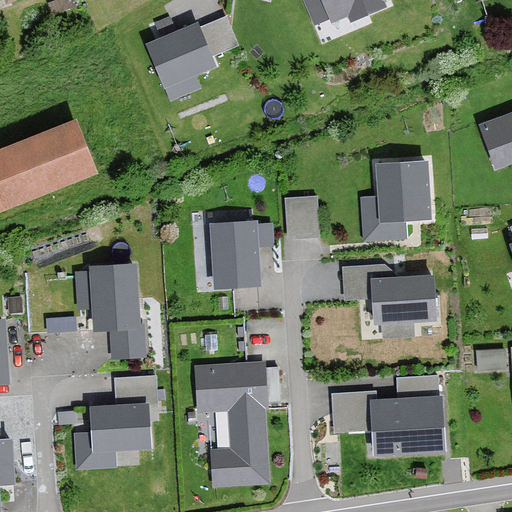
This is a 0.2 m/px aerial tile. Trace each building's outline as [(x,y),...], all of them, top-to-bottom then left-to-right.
[(308,0),(310,17),(328,16),(326,0),(308,0)] [(335,0),(343,20),(361,13),(363,19),(401,5),(399,0),(335,0)] [(216,67),(197,22),(146,43),(171,101),(202,89),(197,75),(216,67)] [(511,111),(476,125),(493,169),(511,162),(511,111)] [(95,116),(0,152),(0,217),(116,173),(95,116)] [(428,162),(378,165),(380,199),(361,200),(364,245),(408,242),(406,221),(432,220),(428,162)] [(321,232),(321,191),(287,191),(287,233),(321,232)] [(259,220),(210,222),(213,290),(262,288),(259,220)] [(139,267),(89,268),(92,336),(111,335),(112,365),(148,364),(147,334),(141,334),(139,267)] [(434,275),(372,279),(376,326),(438,321),(434,275)] [(5,321),(0,321),(0,388),(10,388),(5,321)] [(508,364),(507,344),(478,345),(479,365),(508,364)] [(265,361),(196,365),(198,411),(229,410),(231,449),(210,450),(212,486),(272,483),(265,361)] [(379,391),(332,393),(333,434),(373,433),(374,456),(444,453),(442,400),(380,402),(379,391)] [(150,407),(91,409),(92,433),(93,452),(117,451),(151,450),(150,407)] [(118,470),(117,451),(93,452),(92,433),(74,434),(76,471),(118,470)] [(13,438),(0,438),(0,486),(16,486),(13,438)]
